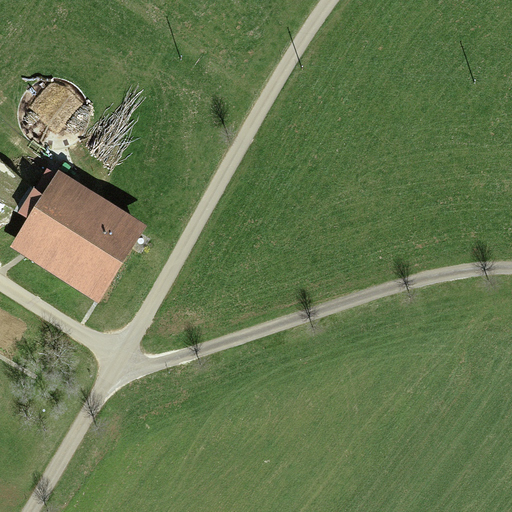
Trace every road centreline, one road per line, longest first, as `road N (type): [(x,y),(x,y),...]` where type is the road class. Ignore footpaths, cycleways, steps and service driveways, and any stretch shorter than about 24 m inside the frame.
road 1 (unclassified): [(326,0),(104,380)]
road 2 (unclassified): [(511,266),(407,281),(104,380)]
road 3 (unclassified): [(104,380),(27,511)]
